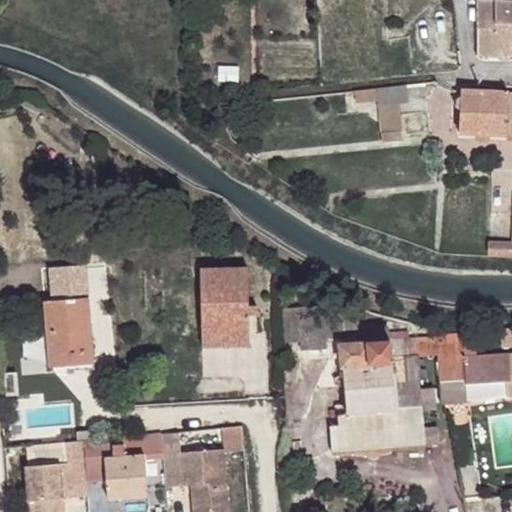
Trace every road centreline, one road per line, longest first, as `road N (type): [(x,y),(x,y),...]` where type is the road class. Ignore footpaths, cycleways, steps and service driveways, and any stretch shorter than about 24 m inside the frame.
road 1 (residential): [(468,72),(226,101),(220,138),(248,158)]
road 2 (unknown): [(273,511),(261,422),(241,405),(163,403)]
